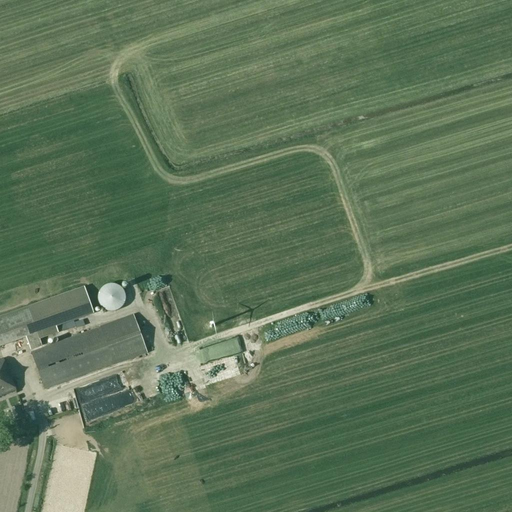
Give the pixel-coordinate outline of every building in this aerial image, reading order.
[(128,299),(116,278),(95,290),(107,311),(128,299)] [(84,287),(0,316),(0,347),(25,338),(30,350),(41,346),(39,340),(58,333),(56,327),(94,314),(84,287)] [(133,316),(99,328),(31,352),(44,390),(146,353),(133,316)] [(204,363),(243,353),(238,336),(195,347),(201,369),(200,370),(203,381),(208,380),(204,363)] [(0,396),(15,391),(12,383),(14,383),(5,359),(0,360),(0,396)] [(196,391),(194,380),(181,382),(183,394),(196,391)] [(48,419),(76,410),(72,395),(43,404),(48,419)] [(83,406),(85,418),(113,414),(112,406),(93,408),(93,405),(83,406)]
